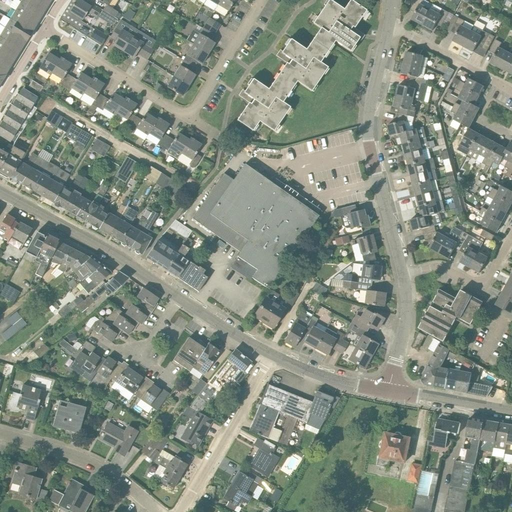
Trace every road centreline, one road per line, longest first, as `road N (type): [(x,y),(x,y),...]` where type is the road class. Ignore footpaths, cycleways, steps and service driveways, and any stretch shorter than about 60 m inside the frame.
road 1 (tertiary): [(405,276),(369,130),(389,29)]
road 2 (tertiary): [(177,295),(0,191)]
road 3 (residential): [(182,511),(271,355)]
road 4 (residential): [(158,511),(101,467),(0,434)]
road 5 (residential): [(197,121),(43,34)]
road 6 (residential): [(405,276),(446,267),(485,286),(511,238)]
road 7 (residential): [(511,92),(389,29)]
road 8 (residential): [(197,121),(261,0)]
road 9 (residential): [(511,411),(389,391)]
road 10 (tertiary): [(389,391),(271,355)]
